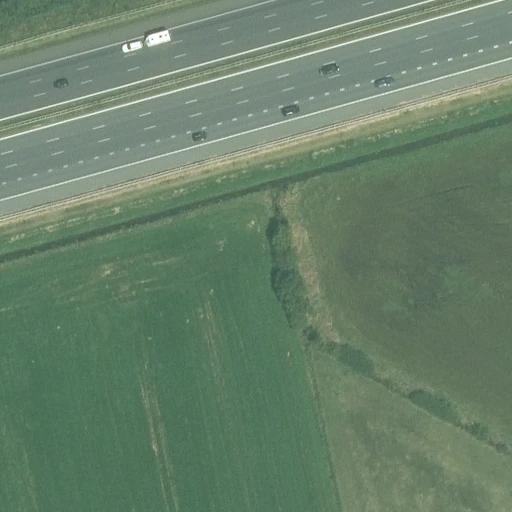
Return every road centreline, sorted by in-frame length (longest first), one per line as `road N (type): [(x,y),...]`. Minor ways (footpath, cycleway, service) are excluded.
road 1 (motorway): [(0,162),(511,19)]
road 2 (motorway): [(354,0),(0,97)]
